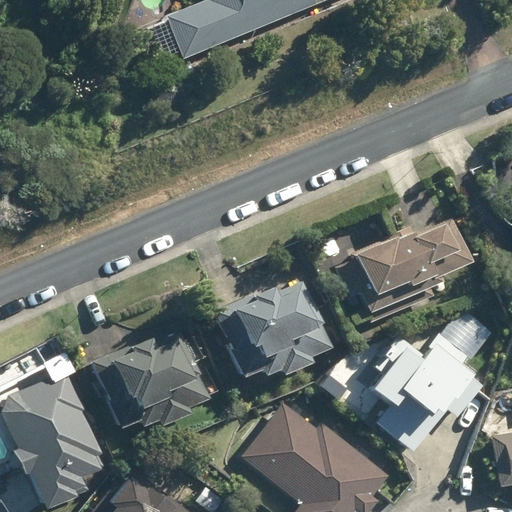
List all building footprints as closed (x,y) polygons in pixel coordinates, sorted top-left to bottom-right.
[(156,16),(173,59),(318,0),(194,0),(195,1),(156,16)] [(195,87),(185,66),(170,73),(180,94),(195,87)] [(460,264),(444,218),(408,234),(404,226),(377,237),(378,239),(339,255),(342,261),(324,269),(336,298),(346,294),(355,314),(358,314),(362,323),(426,297),(422,287),(430,283),(427,276),(460,264)] [(259,288),(205,312),(233,377),(250,371),(252,377),(268,371),(271,376),(301,365),(299,358),(321,349),(310,321),(309,322),(294,281),(262,296),(259,288)] [(82,363),(97,406),(99,405),(108,430),(144,416),(148,427),(178,416),(175,408),(199,400),(188,371),(186,372),(171,333),(138,346),(136,340),(82,363)] [(472,388),(420,347),(413,355),(390,336),(356,379),(362,385),(356,392),(377,409),(365,424),(404,454),(438,411),(448,419),(472,388)] [(59,372),(1,396),(0,397),(0,435),(6,449),(0,452),(10,476),(14,474),(29,511),(61,499),(58,493),(69,488),(65,479),(96,467),(88,448),(85,449),(71,412),(75,410),(59,372)] [(308,430),(276,404),(233,457),(293,505),(287,511),(360,511),(369,503),(364,498),(380,478),(313,424),(308,430)] [(511,432),(483,437),(491,488),(508,486),(511,501),(511,500),(511,432)] [(177,511),(121,466),(83,511),(177,511)] [(212,511),(224,499),(205,484),(192,500),(205,511),(212,511)]
